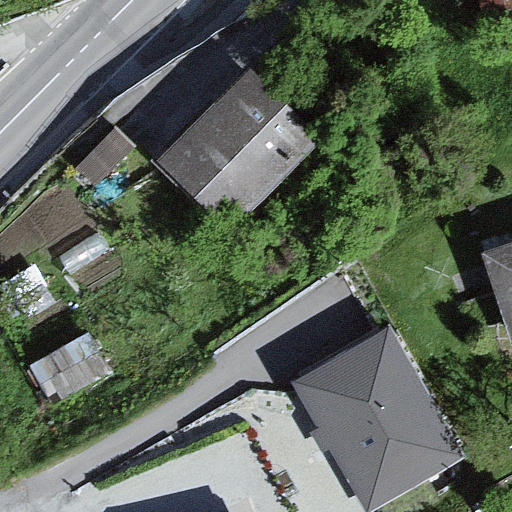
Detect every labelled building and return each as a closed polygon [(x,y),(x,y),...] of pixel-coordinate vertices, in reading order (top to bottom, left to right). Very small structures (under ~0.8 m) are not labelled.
[(511,0),(470,0),(478,38),(511,31),(511,0)] [(245,67),(150,156),(216,226),(311,137),(245,67)] [(511,242),(477,252),(510,338),(511,337),(511,242)] [(48,390),(116,356),(96,316),(28,350),(48,390)] [(392,324),(294,381),(370,511),(468,455),(392,324)]
